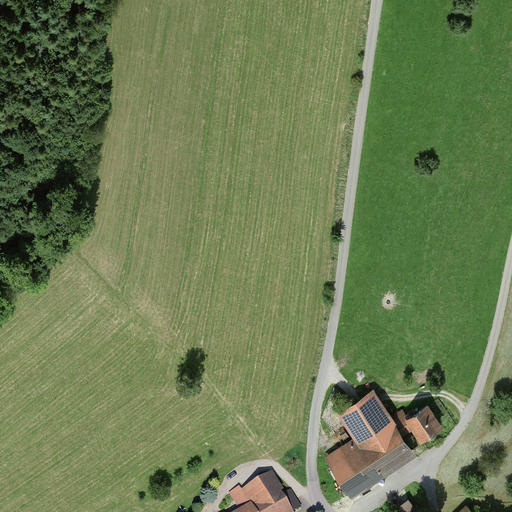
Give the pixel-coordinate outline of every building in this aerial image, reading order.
[(328,457),(351,491),(415,448),(375,387),(338,412),(356,439),(328,457)] [(429,400),(407,415),(422,438),(444,422),(429,400)] [(293,511),(269,471),(229,494),(235,504),(244,499),(248,505),(235,511),(293,511)] [(288,491),(296,510),(301,507),(293,489),(288,491)] [(418,511),(409,499),(395,510),(396,511),(418,511)] [(475,511),(466,502),(456,511),(475,511)]
